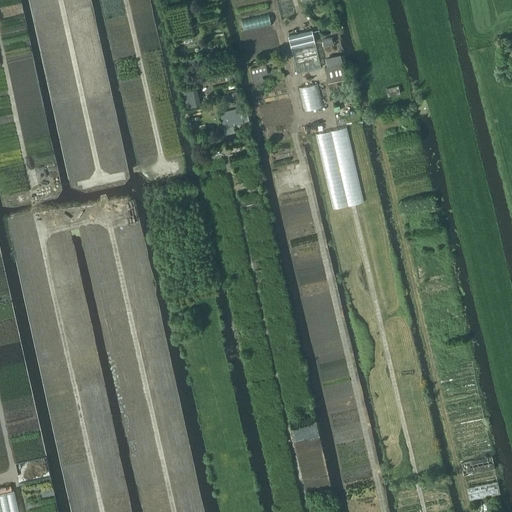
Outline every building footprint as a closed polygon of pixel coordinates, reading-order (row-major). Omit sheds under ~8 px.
[(288,35),(296,73),(320,67),(311,30),(288,35)] [(331,37),(321,40),(323,45),(333,43),(331,37)] [(324,67),(327,82),(345,78),(342,63),(324,67)] [(261,74),(267,73),(265,65),(250,68),(253,84),(263,82),(261,74)] [(269,76),(270,81),(284,77),(283,72),(269,76)] [(398,86),(386,88),(388,96),(400,93),(398,86)] [(197,97),(185,99),(187,107),(199,104),(197,97)] [(220,112),(223,127),(243,122),(240,108),(220,112)] [(461,462),(464,475),(495,469),(492,456),(461,462)] [(495,469),(464,475),(469,500),(500,493),(495,469)]
